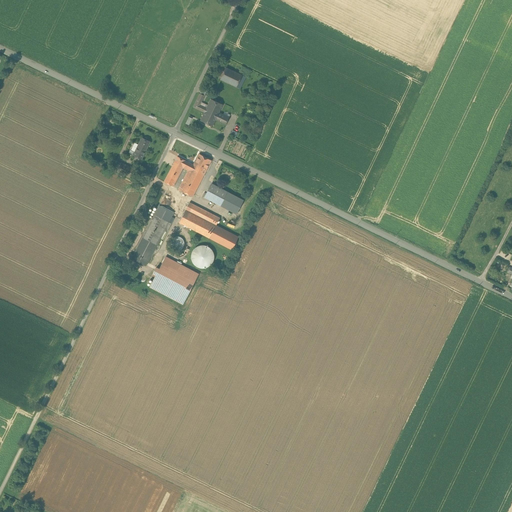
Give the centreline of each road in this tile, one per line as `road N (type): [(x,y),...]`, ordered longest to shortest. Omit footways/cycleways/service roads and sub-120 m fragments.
road 1 (unclassified): [(175,132),(0,492)]
road 2 (tertiary): [(480,282),(175,132)]
road 3 (tertiary): [(175,132),(0,48)]
road 4 (unclassified): [(239,0),(175,132)]
